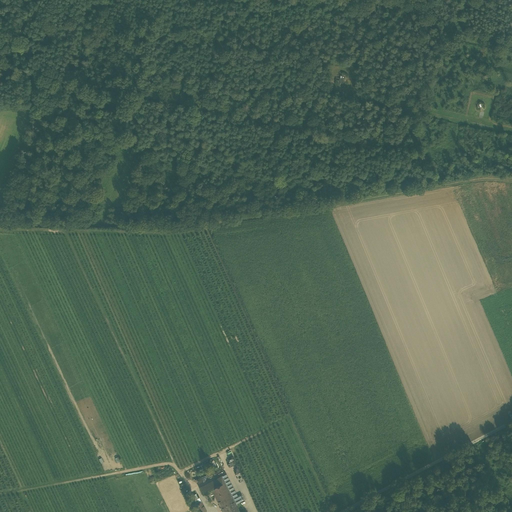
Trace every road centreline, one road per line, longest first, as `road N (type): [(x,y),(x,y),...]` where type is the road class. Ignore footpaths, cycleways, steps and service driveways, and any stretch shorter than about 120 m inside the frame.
road 1 (track): [(0,224),(173,227),(511,180)]
road 2 (track): [(511,47),(272,0)]
road 3 (unclassified): [(343,511),(511,422)]
road 4 (track): [(511,134),(332,94)]
